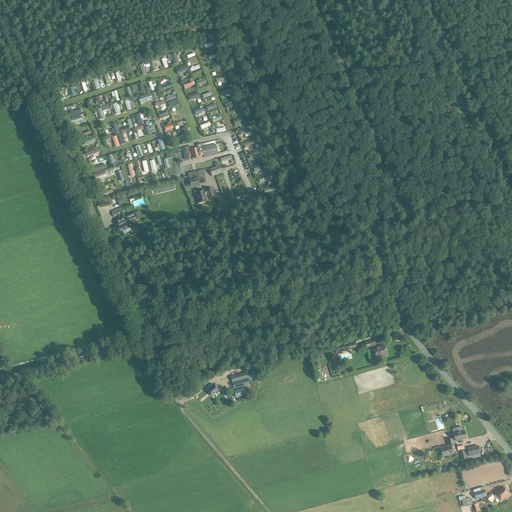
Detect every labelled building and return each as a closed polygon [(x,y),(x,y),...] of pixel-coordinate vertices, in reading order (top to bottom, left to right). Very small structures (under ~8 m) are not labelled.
[(227,75),(216,79),(217,83),(228,79),(227,75)] [(190,101),(200,97),(199,92),(188,96),(190,101)] [(236,104),(238,103),(235,96),(221,103),(223,105),(234,100),(236,104)] [(216,103),(206,107),(208,111),(218,108),(216,103)] [(240,136),(251,132),(250,128),(239,132),(240,136)] [(85,145),(96,141),(94,137),(84,142),(85,145)] [(166,149),(162,138),(157,140),(161,151),(166,149)] [(244,145),(246,149),(256,144),(255,140),(244,145)] [(201,143),(197,144),(197,147),(197,148),(199,156),(204,155),(204,157),(218,154),(218,153),(216,144),(210,145),(202,147),(201,143)] [(212,176),(222,173),(219,165),(209,169),(212,176)] [(188,173),(190,180),(191,188),(200,186),(199,184),(206,182),(203,170),(188,173)] [(206,190),(204,191),(204,190),(196,192),(198,203),(207,201),(206,198),(208,198),(215,197),(213,188),(206,189),(206,190)] [(122,207),(111,212),(113,217),(125,212),(122,207)] [(118,225),(115,226),(118,232),(130,227),(128,224),(138,219),(135,213),(116,222),(118,225)] [(376,345),(375,340),(365,342),(366,348),(373,346),(376,345)] [(350,349),(351,350),(357,348),(355,342),(334,347),(336,353),(339,353),(339,352),(350,349)] [(376,347),(376,345),(373,346),(373,348),(374,354),(373,354),(372,355),(373,357),(374,358),(375,358),(387,355),(384,345),(376,347)] [(247,372),(231,376),(234,389),(250,385),(247,372)] [(209,389),(207,391),(212,396),(216,393),(217,394),(220,392),(219,390),(214,385),(212,386),(211,385),(208,388),(209,389)] [(245,388),(235,391),(236,398),(247,395),(245,388)] [(457,428),(453,429),(456,441),(466,439),(464,430),(458,432),(457,428)] [(465,449),(467,457),(468,456),(469,459),(481,456),(480,453),(479,446),(465,449),(464,445),(457,447),(458,451),(465,449)] [(441,449),(443,456),(453,454),(451,446),(441,449)] [(476,500),(487,496),(484,487),(473,490),(476,500)] [(505,488),(504,488),(504,487),(497,493),(495,495),(500,502),(502,500),(503,500),(506,497),(505,496),(509,493),(506,490),(506,489),(505,488)] [(494,496),(491,493),(486,497),(491,502),(496,498),(494,496)] [(470,505),(468,498),(462,500),(464,507),(470,505)]
